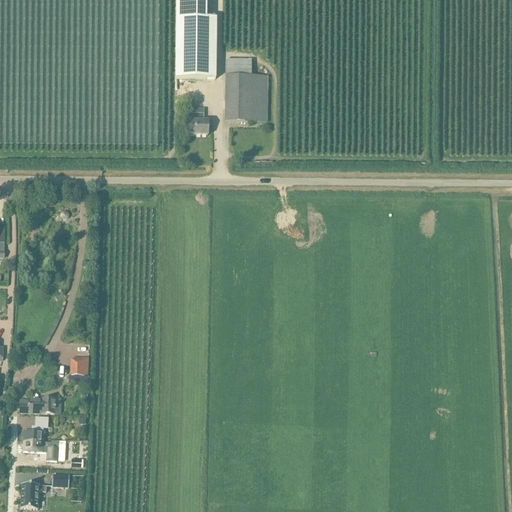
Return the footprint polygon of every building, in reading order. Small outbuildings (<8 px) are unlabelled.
[(176,0),(175,20),(206,20),(206,0),(176,0)] [(215,81),(216,21),(206,20),(175,20),(175,81),(215,81)] [(225,60),(224,77),(250,77),(251,61),(225,60)] [(257,124),(257,78),(250,77),(224,77),(224,124),(257,124)] [(208,121),(203,121),(204,110),(188,110),(188,121),(188,137),(208,137),(208,121)] [(73,361),(71,361),(70,378),(87,379),(88,360),(74,359),(73,361)] [(55,402),(43,401),(28,401),(28,406),(20,406),(19,415),(55,416),(55,402)] [(24,433),(23,443),(43,443),(43,429),(35,428),(34,434),(24,433)] [(43,450),(43,443),(23,443),(23,453),(42,454),(42,455),(47,455),(46,463),(57,464),(58,449),(47,449),(47,451),(43,450)] [(72,468),(85,469),(85,460),(72,460),(72,468)] [(68,490),(68,478),(52,477),(52,489),(68,490)] [(21,486),(20,510),(37,511),(38,494),(46,494),(46,488),(38,488),(38,487),(21,486)]
